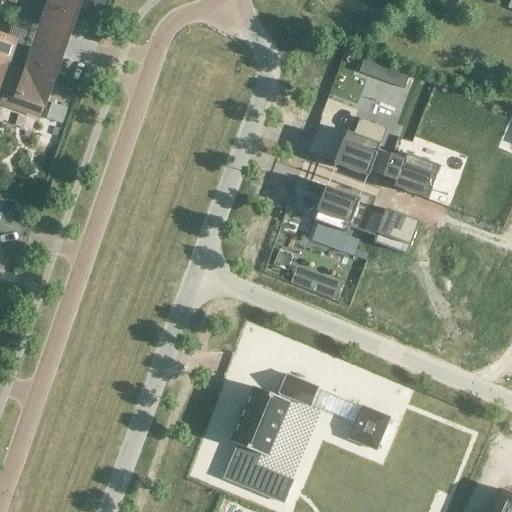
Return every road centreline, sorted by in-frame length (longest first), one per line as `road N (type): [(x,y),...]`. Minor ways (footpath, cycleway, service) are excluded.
road 1 (residential): [(223,16),(190,12),(163,32),(2,492)]
road 2 (residential): [(196,273),(511,404)]
road 3 (residential): [(196,273),(268,76),(261,44),(223,16)]
road 4 (residential): [(107,511),(196,273)]
